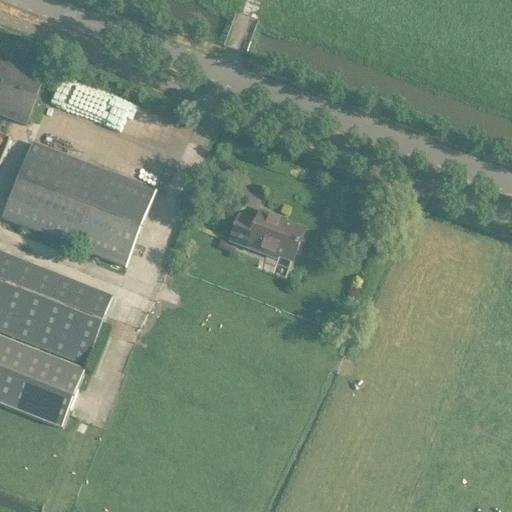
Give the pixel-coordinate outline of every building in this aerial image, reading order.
[(0,116),(26,126),(45,78),(0,60),(0,116)] [(126,268),(156,192),(32,144),(2,220),(126,268)] [(257,222),(240,216),(230,241),(292,264),(305,230),(276,220),(277,217),(261,211),(257,222)] [(0,254),(0,332),(87,367),(114,299),(0,254)] [(0,404),(62,429),(85,372),(0,339),(0,404)]
